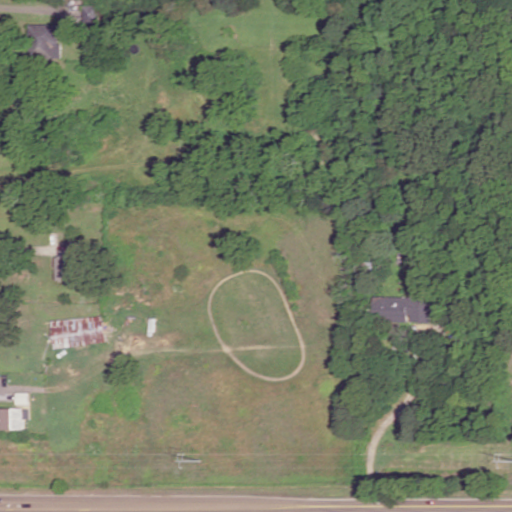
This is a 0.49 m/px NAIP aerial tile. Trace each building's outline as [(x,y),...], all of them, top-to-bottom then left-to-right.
[(100,5),(85,5),(85,23),(100,23),(100,5)] [(60,23),(30,24),(31,58),(61,57),(60,23)] [(68,243),(69,255),(56,255),(57,280),(78,280),(77,253),(84,253),(84,243),(68,243)] [(432,297),(374,296),(373,320),(410,321),(431,322),(432,297)] [(57,348),(108,342),(105,315),(53,321),(57,348)] [(26,407),(0,407),(0,428),(26,428),(26,407)]
